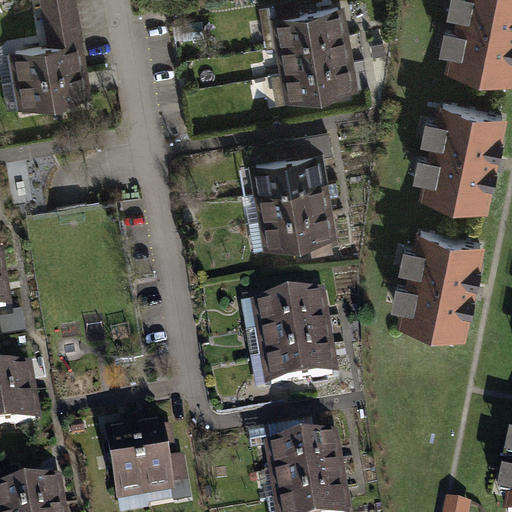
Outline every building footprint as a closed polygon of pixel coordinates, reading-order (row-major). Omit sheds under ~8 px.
[(45,0),(53,44),(78,40),(83,39),(75,0),(45,0)] [(511,0),(462,0),(448,71),(511,84),(511,0)] [(340,6),(273,18),(278,46),(345,34),(340,6)] [(345,34),(278,46),(283,73),(350,62),(345,34)] [(53,44),(11,52),(15,79),(83,68),(78,40),(53,44)] [(350,62),(283,73),(287,101),(355,89),(350,62)] [(83,68),(15,79),(20,107),(87,96),(83,68)] [(486,212),(508,113),(438,98),(416,197),(486,212)] [(318,154),(250,165),(255,193),(322,182),(318,154)] [(322,182),(255,193),(260,221),(327,209),(322,182)] [(327,209),(260,221),(265,248),(332,237),(327,209)] [(464,336),(482,241),(414,228),(396,323),(464,336)] [(320,290),(253,302),(258,330),(325,318),(320,290)] [(325,318),(258,330),(263,357),(330,346),(325,318)] [(330,346),(263,357),(267,385),(335,373),(330,346)] [(27,365),(0,369),(0,398),(32,393),(27,365)] [(32,393),(0,398),(0,426),(37,421),(32,393)] [(134,427),(146,494),(173,489),(162,422),(134,427)] [(106,432),(118,499),(146,494),(134,427),(106,432)] [(332,432),(265,444),(270,471),(337,460),(332,432)] [(337,460),(270,471),(275,499),(342,488),(337,460)] [(57,478),(0,487),(0,511),(19,511),(62,505),(57,478)] [(346,511),(342,488),(275,499),(276,511),(346,511)] [(467,511),(469,505),(447,502),(444,511),(467,511)]
